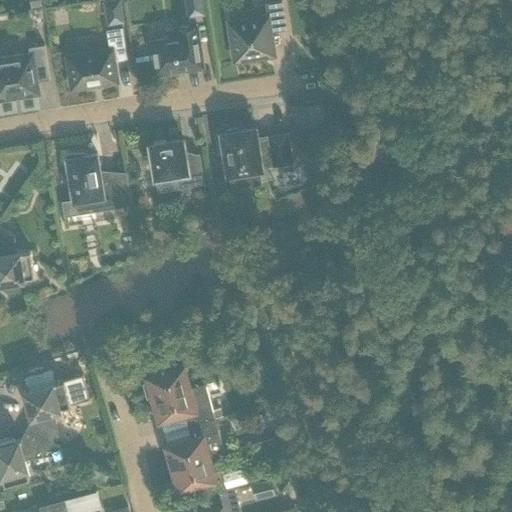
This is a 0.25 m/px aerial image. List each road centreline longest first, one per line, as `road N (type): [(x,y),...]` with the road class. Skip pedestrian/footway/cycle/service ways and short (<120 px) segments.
road 1 (residential): [(0,129),(301,81)]
road 2 (residential): [(148,511),(109,370)]
